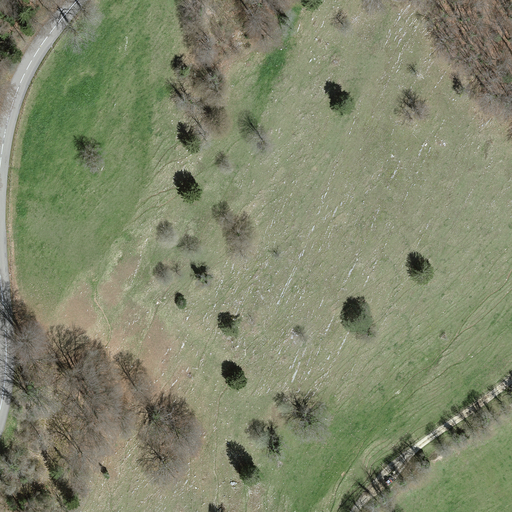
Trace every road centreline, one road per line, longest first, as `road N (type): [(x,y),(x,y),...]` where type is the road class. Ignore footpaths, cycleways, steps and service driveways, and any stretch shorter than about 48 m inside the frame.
road 1 (track): [(511,379),(379,477),(351,511)]
road 2 (secondary): [(0,166),(26,68),(77,0)]
road 3 (secondary): [(0,404),(0,273)]
